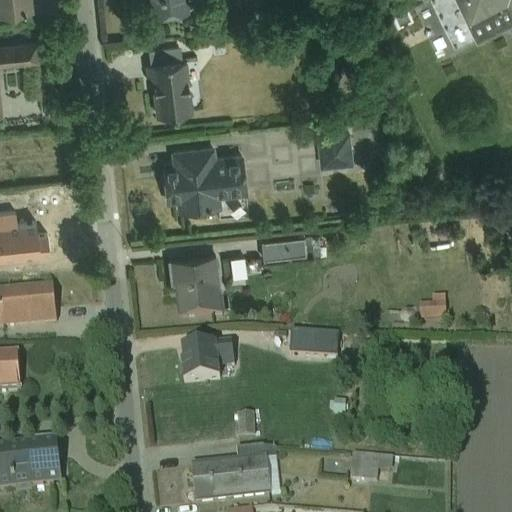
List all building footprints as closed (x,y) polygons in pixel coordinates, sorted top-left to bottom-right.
[(0,0),(0,15),(31,11),(29,0),(0,0)] [(147,0),(149,14),(187,11),(186,0),(147,0)] [(511,11),(511,0),(460,0),(472,23),(508,4),(511,11)] [(440,22),(413,37),(419,49),(447,33),(440,22)] [(0,66),(37,64),(36,42),(0,44),(0,117),(0,114),(0,66)] [(156,116),(192,112),(186,59),(150,63),(156,116)] [(336,170),(370,168),(368,139),(335,140),(336,170)] [(218,208),(217,198),(244,196),(241,156),(214,158),(213,145),(169,148),(170,162),(160,163),(163,204),(173,203),(174,212),(218,208)] [(279,260),(336,259),(335,242),(279,243),(279,260)] [(177,322),(223,316),(215,252),(169,259),(177,322)] [(0,323),(53,320),(51,285),(0,288),(0,323)] [(463,306),(436,306),(437,326),(463,325),(463,306)] [(180,390),(228,386),(225,347),(176,352),(180,390)] [(0,392),(18,392),(15,352),(0,353),(0,392)] [(253,422),(254,445),(268,445),(267,421),(253,422)] [(0,493),(60,487),(54,436),(0,441),(0,493)] [(193,505),(267,497),(263,456),(188,464),(193,505)] [(415,468),(415,482),(429,482),(429,468),(415,468)]
